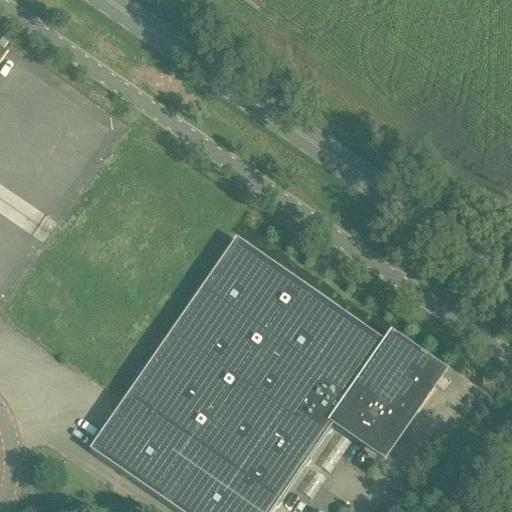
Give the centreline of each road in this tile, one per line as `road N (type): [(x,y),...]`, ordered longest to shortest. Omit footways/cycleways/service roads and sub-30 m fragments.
road 1 (unclassified): [(511,357),(0,5)]
road 2 (primary): [(511,272),(113,0)]
road 3 (unknown): [(65,430),(171,511)]
